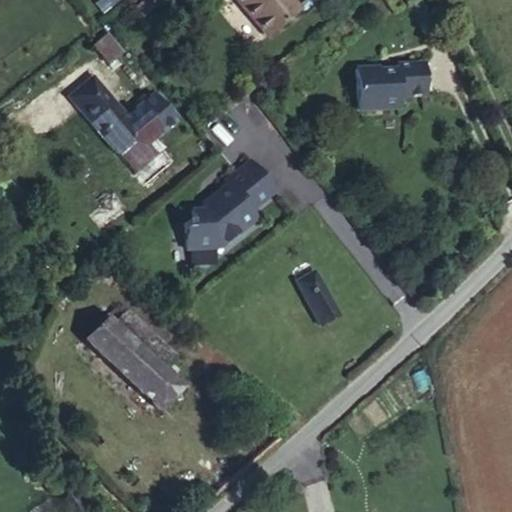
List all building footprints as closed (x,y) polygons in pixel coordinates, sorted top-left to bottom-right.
[(109,16),(124,0),(102,0),(97,6),(109,16)] [(227,0),(259,37),(291,10),(283,0),(227,0)] [(426,100),(425,67),(397,68),(397,73),(379,74),(379,71),(357,72),(359,113),(400,111),(400,101),(426,100)] [(92,133),(114,114),(103,101),(81,121),(92,133)] [(183,141),(162,118),(138,140),(114,114),(92,133),(147,194),(169,174),(164,169),(171,163),(166,157),(183,141)] [(184,224),(185,251),(217,249),(255,220),(249,212),(273,193),(249,162),(224,183),(226,185),(209,198),(212,202),(202,211),(191,211),(192,223),(184,224)] [(169,174),(147,194),(157,205),(179,186),(169,174)] [(312,266),(296,275),(304,287),(319,277),(312,266)] [(319,277),(304,287),(323,317),(338,308),(319,277)] [(134,393),(152,371),(163,358),(104,312),(75,348),(134,393)] [(168,385),(152,371),(134,393),(150,408),(168,385)] [(82,511),(64,491),(56,497),(49,501),(57,511),(82,511)]
